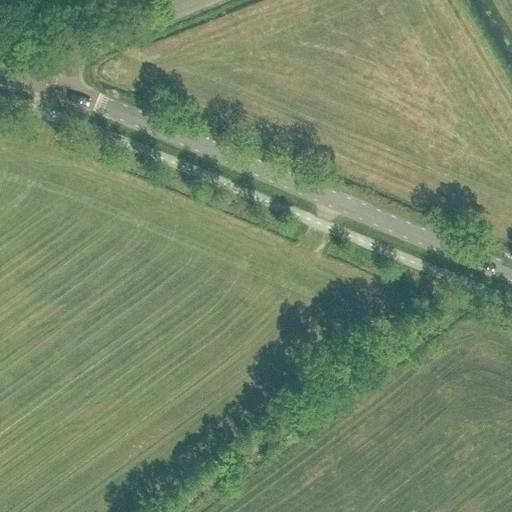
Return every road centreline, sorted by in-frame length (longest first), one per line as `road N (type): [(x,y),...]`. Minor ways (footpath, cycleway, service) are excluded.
road 1 (tertiary): [(49,84),(511,271)]
road 2 (unclassified): [(49,84),(74,50),(198,0)]
